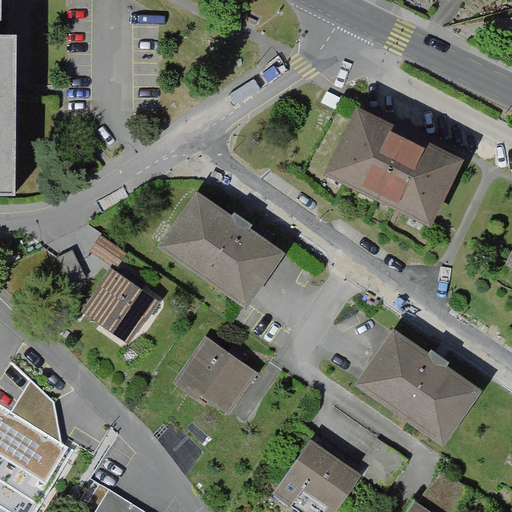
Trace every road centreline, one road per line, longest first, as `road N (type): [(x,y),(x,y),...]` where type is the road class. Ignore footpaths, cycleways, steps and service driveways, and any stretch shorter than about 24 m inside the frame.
road 1 (residential): [(197,136),(323,247),(511,376)]
road 2 (residential): [(0,225),(81,212),(197,136)]
road 3 (residential): [(511,139),(348,57),(330,37)]
road 4 (tertiary): [(347,12),(511,93)]
road 5 (residential): [(197,136),(302,66),(330,37)]
